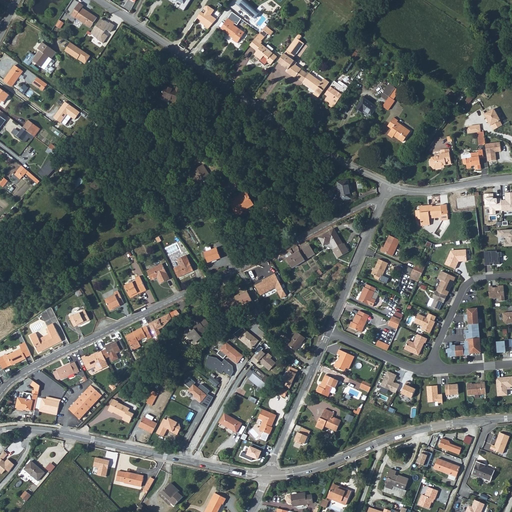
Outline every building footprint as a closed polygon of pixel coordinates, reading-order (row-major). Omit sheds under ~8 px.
[(242,0),(238,6),(244,11),(250,4),(245,0),(242,0)] [(82,5),(78,2),(70,15),(89,27),(96,16),(81,7),(82,5)] [(214,10),(208,5),(205,6),(203,8),(206,11),(204,13),(201,11),(197,17),(201,19),(200,20),(210,27),(217,19),(211,15),(214,10)] [(106,30),(110,32),(114,25),(110,22),(109,23),(105,21),(104,21),(100,18),(90,34),(98,39),(98,40),(103,44),(108,36),(104,33),(106,30)] [(221,28),(224,30),(224,31),(231,37),(232,36),(234,37),(232,39),(237,43),(245,33),(233,25),(235,23),(228,18),(221,28)] [(60,19),(56,25),(61,28),(65,22),(60,19)] [(250,45),(257,51),(255,55),(261,60),(263,58),(264,56),(268,59),(266,61),(271,65),(277,57),(259,42),(263,36),(264,37),(268,33),(270,36),(273,32),(266,26),(260,33),(255,39),(250,45)] [(278,63),(288,70),(286,73),(296,80),(297,79),(303,83),(309,75),(297,66),(298,64),(292,60),(296,54),(295,54),(303,43),(298,40),(300,37),(298,35),(278,63)] [(57,52),(44,43),(39,50),(41,51),(37,57),(33,54),(32,54),(25,63),(31,67),(34,62),(50,72),(48,75),(51,77),(56,69),(51,66),(54,60),(52,59),(57,52)] [(90,55),(71,43),(65,52),(78,59),(79,58),(79,57),(85,60),(87,60),(90,55)] [(296,54),(292,60),(293,61),(305,44),(303,43),(295,54),(296,54)] [(2,79),(10,85),(21,71),(13,65),(2,79)] [(303,83),(308,86),(315,91),(313,94),(318,97),(329,83),(324,79),(322,82),(310,74),(309,75),(303,83)] [(37,76),(33,83),(42,90),(47,84),(37,76)] [(338,84),(335,81),(331,87),(328,91),(331,93),(334,88),(335,89),(338,84)] [(24,93),(29,87),(25,84),(20,90),(24,93)] [(159,99),(173,106),(182,88),(178,86),(176,88),(167,84),(159,99)] [(329,105),(333,108),(342,95),(348,87),(344,84),(342,87),(338,84),(335,89),(334,88),(331,93),(326,100),(330,103),(329,105)] [(383,106),(395,89),(389,85),(377,102),(383,106)] [(0,104),(1,105),(4,101),(6,103),(11,96),(0,87),(0,104)] [(383,106),(388,110),(401,92),(395,89),(383,106)] [(357,108),(362,112),(364,111),(371,116),(377,107),(364,98),(357,108)] [(65,101),(54,116),(61,121),(67,113),(74,118),(79,111),(65,101)] [(501,120),(495,109),(493,109),(486,113),(485,114),(488,119),(489,119),(490,121),(489,122),(491,125),(492,125),(494,130),(503,125),(500,120),(501,120)] [(393,138),(395,135),(398,137),(399,136),(400,138),(399,139),(403,142),(410,133),(396,123),(398,121),(394,118),(388,126),(392,129),(388,135),(393,138)] [(21,127),(30,134),(36,126),(27,120),(21,127)] [(467,134),(477,132),(481,132),(480,125),(471,125),(467,130),(467,134)] [(21,127),(15,135),(22,140),(26,135),(28,137),(30,134),(21,127)] [(479,145),(485,144),(484,132),(481,132),(477,132),(479,145)] [(487,158),(488,161),(497,160),(495,152),(501,151),(500,142),(485,144),(487,158)] [(443,165),(445,165),(452,164),(450,149),(442,150),(443,154),(440,154),(440,156),(433,157),(431,160),(432,165),(435,168),(443,167),(443,165)] [(464,159),(464,163),(465,165),(467,165),(467,168),(471,168),(473,166),(476,166),(476,170),(481,169),(480,158),(484,158),(483,150),(475,151),(475,153),(468,154),(468,159),(464,159)] [(38,172),(44,178),(57,166),(51,159),(38,172)] [(15,169),(20,174),(25,168),(19,163),(15,169)] [(211,184),(204,188),(206,191),(215,186),(202,165),(185,175),(193,189),(197,187),(192,178),(203,171),(211,184)] [(15,169),(10,175),(16,180),(20,174),(15,169)] [(192,178),(197,187),(202,185),(204,188),(211,184),(203,171),(192,178)] [(74,182),(78,187),(85,181),(80,176),(74,182)] [(340,181),(344,199),(353,197),(349,179),(340,181)] [(505,201),(501,201),(501,211),(501,212),(511,211),(511,193),(505,194),(505,201)] [(493,194),(484,195),(485,207),(489,207),(489,215),(495,215),(495,211),(501,211),(501,201),(500,199),(496,199),(496,201),(493,201),(493,194)] [(236,218),(242,214),(242,213),(241,211),(252,205),(247,197),(236,203),(229,206),(236,218)] [(415,217),(419,217),(419,218),(420,224),(428,224),(428,214),(431,214),(431,217),(439,216),(439,221),(447,220),(446,208),(445,208),(444,202),(439,203),(439,204),(431,204),(418,205),(418,209),(415,210),(415,217)] [(320,235),(325,243),(331,240),(334,248),(333,248),(338,257),(349,251),(345,243),(344,243),(336,227),(320,235)] [(511,229),(497,231),(497,236),(506,236),(507,242),(503,242),(504,247),(511,246),(511,229)] [(380,249),(392,255),(399,239),(389,234),(383,246),(382,246),(380,249)] [(300,249),(306,259),(313,254),(307,245),(300,249)] [(209,251),(213,261),(226,256),(222,246),(209,251)] [(300,249),(297,251),(303,261),(306,259),(300,249)] [(445,264),(455,269),(458,261),(466,261),(466,250),(451,250),(445,264)] [(297,251),(285,260),(290,269),(303,261),(297,251)] [(496,251),(484,251),(484,265),(490,265),(490,263),(493,263),(494,264),(499,264),(499,257),(501,257),(501,252),(496,252),(496,251)] [(175,272),(178,278),(192,271),(186,258),(178,262),(181,269),(175,272)] [(371,272),(374,274),(375,277),(379,279),(381,274),(383,274),(388,262),(379,258),(375,267),(374,267),(371,272)] [(413,268),(422,272),(424,267),(415,263),(413,268)] [(146,273),(150,282),(156,280),(159,286),(168,281),(161,266),(146,273)] [(411,273),(420,276),(422,272),(413,268),(411,273)] [(452,283),(455,277),(441,271),(438,278),(441,280),(437,290),(447,295),(452,284),(451,284),(452,283)] [(265,282),(258,287),(265,296),(278,287),(282,284),(274,274),(270,277),(270,278),(265,282)] [(129,296),(139,291),(140,294),(144,292),(137,278),(134,279),(134,281),(125,286),(129,296)] [(359,298),(373,305),(376,298),(372,296),(376,286),(367,282),(365,286),(364,285),(359,298)] [(492,286),(488,287),(489,299),(498,298),(499,301),(504,300),(503,285),(497,286),(498,287),(492,288),(492,286)] [(285,289),(281,292),(280,292),(284,297),(289,294),(285,289)] [(444,302),(447,295),(437,290),(436,290),(432,298),(434,299),(431,307),(439,310),(442,302),(444,302)] [(103,300),(108,310),(121,304),(115,292),(111,293),(112,296),(103,300)] [(227,312),(243,302),(244,304),(249,301),(243,292),(239,295),(238,293),(222,303),(227,312)] [(227,312),(228,314),(244,304),(243,302),(227,312)] [(250,310),(254,316),(262,309),(259,304),(250,310)] [(476,308),(467,309),(468,314),(465,314),(465,318),(468,318),(469,329),(464,330),(464,332),(466,332),(466,340),(464,340),(465,342),(460,343),(460,345),(455,345),(455,344),(453,344),(452,341),(449,341),(449,347),(447,347),(447,348),(445,348),(446,352),(447,352),(448,356),(469,354),(469,352),(480,351),(476,308)] [(350,325),(362,331),(370,313),(360,309),(358,313),(357,312),(353,320),(350,325)] [(511,322),(511,311),(510,312),(502,312),(503,321),(505,323),(511,322)] [(63,319),(67,329),(70,327),(70,328),(83,322),(79,313),(67,318),(66,318),(63,319)] [(434,321),(436,316),(429,313),(427,317),(418,313),(414,321),(423,325),(422,329),(430,332),(432,327),(432,326),(433,324),(434,325),(435,321),(434,321)] [(390,318),(400,322),(402,318),(392,314),(390,318)] [(154,322),(149,325),(157,342),(161,338),(158,332),(160,331),(164,329),(172,320),(170,315),(159,320),(159,321),(154,323),(154,322)] [(180,333),(191,344),(199,335),(197,334),(203,327),(202,326),(206,321),(201,316),(197,321),(196,320),(187,330),(187,329),(185,328),(180,333)] [(388,322),(398,326),(400,322),(390,318),(388,322)] [(30,335),(33,343),(38,353),(62,341),(53,324),(47,327),(51,334),(42,338),(39,340),(36,333),(30,335)] [(126,337),(126,338),(130,346),(138,342),(138,341),(146,337),(145,336),(149,334),(146,327),(126,337)] [(290,342),(299,349),(309,337),(300,330),(299,332),(294,327),(288,333),(294,338),(290,342)] [(245,331),(239,340),(251,349),(253,349),(258,342),(253,338),(253,337),(245,331)] [(426,342),(428,338),(418,334),(414,342),(408,340),(405,348),(419,354),(422,348),(421,347),(421,346),(423,345),(424,342),(426,342)] [(508,346),(508,338),(504,339),(504,340),(496,341),(497,352),(505,351),(504,346),(508,346)] [(380,344),(388,348),(390,343),(382,340),(380,344)] [(104,347),(109,357),(123,350),(119,341),(108,346),(108,345),(104,347)] [(279,345),(275,341),(270,347),(275,351),(279,345)] [(0,363),(0,365),(3,371),(11,366),(12,367),(21,362),(26,359),(25,358),(30,355),(24,342),(18,345),(20,349),(6,357),(6,356),(2,358),(4,362),(0,363)] [(226,343),(217,354),(223,359),(227,355),(237,364),(243,357),(226,343)] [(336,365),(346,369),(348,366),(350,367),(356,355),(340,348),(338,352),(342,354),(339,360),(338,360),(336,365)] [(81,359),(87,371),(94,368),(96,372),(108,367),(101,352),(97,354),(86,359),(85,357),(81,359)] [(265,355),(260,352),(254,360),(258,363),(269,371),(275,363),(269,359),(271,357),(266,354),(265,355)] [(225,368),(230,371),(234,365),(229,362),(225,368)] [(60,380),(60,381),(73,376),(74,376),(79,374),(75,364),(71,366),(70,365),(56,371),(56,372),(54,372),(53,374),(56,381),(58,381),(60,380)] [(286,384),(290,386),(298,370),(291,366),(289,371),(288,370),(282,376),(285,379),(288,381),(286,384)] [(396,392),(400,383),(396,381),(396,382),(396,383),(393,382),(394,381),(397,374),(388,370),(381,384),(393,389),(392,390),(396,392)] [(268,386),(272,381),(264,374),(261,378),(253,372),(249,378),(258,385),(256,390),(260,392),(263,386),(265,383),(268,386)] [(319,390),(330,395),(332,390),(335,391),(337,390),(338,388),(337,386),(341,379),(328,373),(322,385),(321,384),(319,390)] [(501,376),(496,377),(497,392),(497,395),(507,394),(506,386),(511,385),(511,376),(511,375),(505,376),(504,377),(501,377),(501,376)] [(211,376),(209,380),(217,385),(220,381),(211,376)] [(278,380),(286,384),(288,381),(285,379),(282,376),(278,380)] [(190,377),(185,383),(191,388),(196,382),(190,377)] [(358,387),(360,382),(350,378),(348,383),(358,387)] [(411,382),(407,380),(402,392),(412,397),(416,388),(410,385),(411,382)] [(32,395),(37,396),(38,393),(39,387),(33,381),(30,385),(34,389),(33,392),(31,391),(31,395),(22,393),(20,399),(30,401),(32,395)] [(364,381),(363,381),(361,386),(371,390),(373,385),(364,381)] [(472,382),(467,382),(468,394),(486,393),(485,388),(485,381),(480,381),(480,382),(477,383),(476,384),(474,384),(473,383),(472,383),(472,382)] [(201,403),(207,407),(214,396),(208,393),(211,389),(201,383),(194,394),(203,399),(201,403)] [(458,383),(445,384),(446,394),(459,393),(458,383)] [(103,394),(93,384),(91,386),(101,396),(103,394)] [(274,390),(285,396),(288,390),(277,384),(274,390)] [(438,402),(443,401),(442,397),(442,393),(438,394),(437,384),(427,385),(428,401),(438,400),(438,402)] [(69,410),(79,420),(96,402),(101,396),(91,386),(69,410)] [(146,405),(151,407),(157,396),(152,393),(146,405)] [(30,401),(20,399),(17,398),(15,408),(25,411),(26,409),(29,410),(29,411),(30,411),(33,411),(37,396),(32,395),(30,401)] [(400,398),(397,408),(402,410),(405,400),(400,398)] [(114,399),(108,411),(112,413),(113,412),(121,416),(122,415),(124,416),(123,417),(122,420),(129,423),(134,414),(129,411),(130,409),(118,403),(118,402),(114,399)] [(55,415),(58,403),(46,400),(45,404),(41,403),(39,410),(47,412),(48,411),(49,412),(51,413),(51,414),(55,415)] [(318,425),(325,428),(327,424),(341,430),(345,420),(335,415),(336,411),(327,407),(323,416),(322,416),(318,425)] [(258,419),(263,422),(260,430),(263,431),(260,438),(266,441),(273,427),(272,427),(277,415),(262,409),(258,419)] [(345,419),(352,421),(354,416),(348,413),(345,419)] [(219,424),(236,433),(242,424),(224,414),(219,424)] [(152,434),(157,425),(152,422),(154,418),(147,415),(145,418),(144,418),(139,427),(152,434)] [(164,419),(156,434),(163,437),(168,430),(170,431),(173,432),(172,433),(177,436),(181,429),(179,424),(169,418),(167,421),(164,419)] [(492,444),(490,448),(503,453),(510,436),(500,432),(495,445),(492,444)] [(308,437),(297,433),(294,440),(305,444),(308,437)] [(442,438),(439,446),(460,453),(462,447),(451,443),(449,440),(442,438)] [(252,458),(257,460),(261,451),(262,452),(265,445),(261,447),(251,443),(246,453),(242,451),(240,456),(251,460),(252,458)] [(420,462),(428,466),(433,452),(425,449),(420,462)] [(0,470),(3,473),(7,468),(10,471),(15,463),(9,458),(6,461),(4,463),(2,461),(4,459),(9,453),(5,450),(0,455),(0,470)] [(435,467),(456,476),(460,466),(439,458),(435,467)] [(25,468),(39,479),(46,471),(32,460),(25,468)] [(46,467),(51,472),(56,466),(51,462),(46,467)] [(472,474),(490,481),(494,470),(484,467),(485,465),(476,462),(472,474)] [(388,477),(390,478),(389,482),(395,484),(396,481),(407,486),(412,475),(401,471),(400,473),(397,472),(398,469),(392,466),(388,477)] [(25,468),(23,471),(37,482),(39,479),(25,468)] [(135,475),(135,473),(125,470),(125,471),(116,469),(114,479),(122,481),(122,482),(137,485),(138,481),(140,481),(141,476),(135,475)] [(147,489),(153,477),(149,475),(142,486),(147,489)] [(168,482),(177,490),(178,489),(170,481),(168,482)] [(160,490),(170,500),(173,503),(183,494),(178,489),(177,490),(168,482),(160,490)] [(327,497),(333,499),(334,497),(342,500),(341,501),(347,503),(351,489),(346,487),(345,490),(331,485),(327,497)] [(437,490),(428,486),(425,495),(421,493),(417,503),(429,508),(432,498),(434,499),(437,490)] [(27,499),(32,493),(27,489),(22,494),(27,499)] [(160,490),(158,492),(167,502),(170,500),(160,490)] [(203,511),(204,511),(217,511),(216,511),(221,502),(222,503),(225,497),(214,491),(203,511)] [(287,494),(285,498),(288,501),(291,500),(292,505),(313,502),(311,493),(305,494),(305,491),(297,492),(295,491),(292,492),(291,493),(287,494)] [(331,504),(329,506),(342,511),(345,504),(331,499),(329,503),(331,504)] [(480,511),(484,503),(475,499),(472,506),(470,507),(468,506),(465,511),(480,511)]
